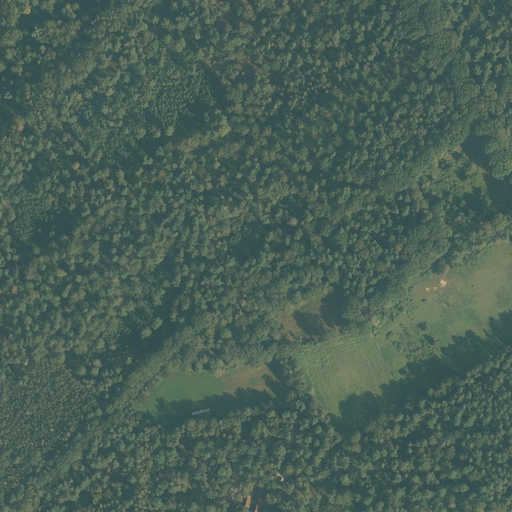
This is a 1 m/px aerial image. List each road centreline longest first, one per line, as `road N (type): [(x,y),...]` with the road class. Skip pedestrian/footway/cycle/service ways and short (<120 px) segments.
road 1 (track): [(511,345),(285,477),(140,432)]
road 2 (tertiary): [(511,179),(426,0)]
